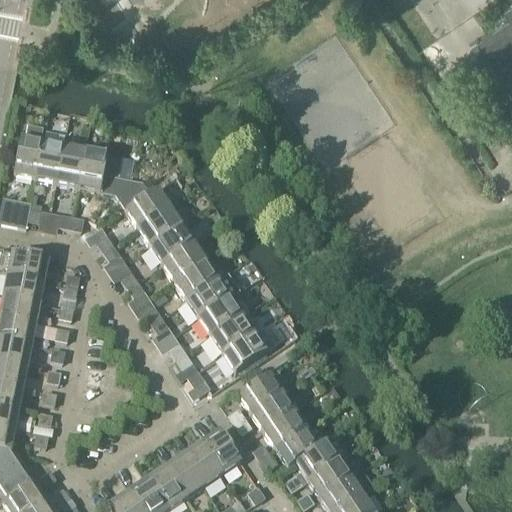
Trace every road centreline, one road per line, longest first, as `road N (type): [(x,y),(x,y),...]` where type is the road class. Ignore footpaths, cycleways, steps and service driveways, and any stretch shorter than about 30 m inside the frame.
road 1 (residential): [(69,487),(165,429),(166,395),(92,288)]
road 2 (residential): [(69,487),(55,459),(92,288)]
